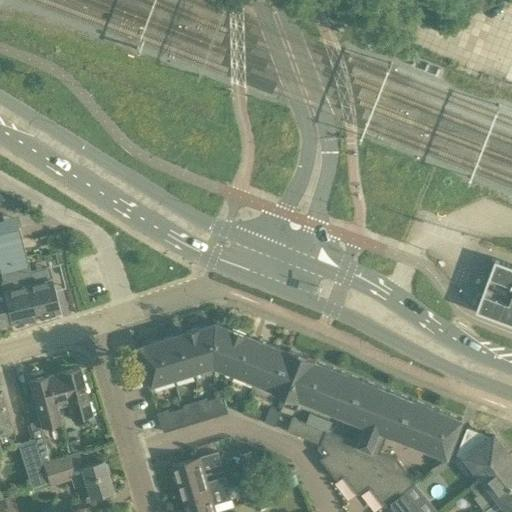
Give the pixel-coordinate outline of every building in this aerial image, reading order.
[(0,275),(3,290),(2,290),(10,321),(58,310),(51,279),(14,287),(8,260),(19,258),(16,245),(22,244),(18,228),(0,231),(0,275)] [(511,265),(495,259),(476,309),(511,322),(511,265)] [(0,323),(10,321),(2,290),(0,290),(0,323)] [(386,436),(447,458),(463,418),(315,360),(316,358),(290,348),(289,350),(247,333),(232,327),(231,327),(216,321),(201,326),(185,331),(140,345),(152,383),(215,364),(274,388),(273,390),(299,400),(300,398),(359,421),(352,439),(292,416),(287,429),(322,443),(328,451),(320,457),(337,478),(343,474),(358,493),(368,484),(385,506),(387,504),(405,490),(416,482),(397,458),(381,451),(386,436)] [(55,404),(62,402),(65,412),(69,410),(71,418),(91,413),(79,366),(47,374),(55,404)] [(55,404),(47,374),(28,380),(38,419),(30,421),(42,461),(52,458),(41,426),(60,421),(55,404)] [(10,427),(9,426),(0,389),(0,448),(14,444),(12,438),(15,436),(13,428),(10,427)] [(218,405),(226,403),(224,394),(216,397),(218,405)] [(218,405),(216,397),(208,399),(210,408),(218,405)] [(262,410),(245,404),(242,412),(259,418),(262,410)] [(187,415),(185,406),(177,409),(180,417),(187,415)] [(270,407),(265,421),(276,425),(281,411),(270,407)] [(180,417),(177,409),(170,411),(172,419),(180,417)] [(30,438),(17,442),(31,486),(48,480),(48,479),(42,461),(30,421),(29,422),(29,423),(25,424),(30,438)] [(71,452),(78,450),(81,449),(76,429),(67,431),(70,441),(68,441),(71,452)] [(474,481),(510,453),(494,434),(467,455),(475,465),(466,472),(474,481)] [(83,465),(78,450),(71,452),(52,458),(42,461),(48,479),(48,480),(49,485),(71,478),(73,486),(86,482),(90,495),(111,488),(102,459),(83,465)] [(178,482),(205,474),(203,468),(222,463),(218,450),(200,456),(200,455),(173,463),(178,482)] [(243,463),(253,460),(250,451),(240,454),(243,463)] [(511,456),(510,453),(474,481),(474,482),(470,485),(478,494),(474,496),(483,507),(498,495),(498,494),(511,482),(511,456)] [(253,460),(243,463),(246,472),(255,469),(253,460)] [(183,500),(229,487),(226,475),(207,481),(205,474),(178,482),(183,500)] [(498,495),(504,502),(492,511),(511,511),(511,482),(498,494),(498,495)] [(229,487),(183,500),(187,511),(209,511),(216,510),(216,511),(234,505),(229,487)] [(254,499),(263,496),(260,487),(251,489),(254,499)] [(393,511),(422,511),(405,490),(387,504),(393,511)] [(277,492),(264,497),(267,505),(280,500),(277,492)] [(18,511),(12,493),(0,497),(0,511),(18,511)] [(263,496),(254,499),(257,508),(266,505),(263,496)]
